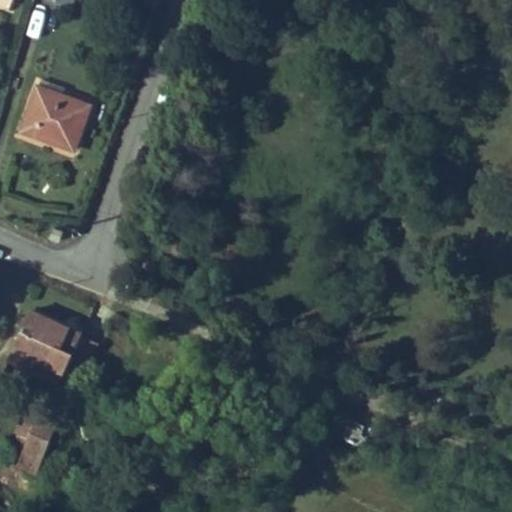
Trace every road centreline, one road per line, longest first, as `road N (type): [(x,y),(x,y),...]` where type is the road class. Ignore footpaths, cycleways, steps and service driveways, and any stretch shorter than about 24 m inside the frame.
road 1 (residential): [(80,281),(511,465)]
road 2 (residential): [(80,281),(190,0)]
